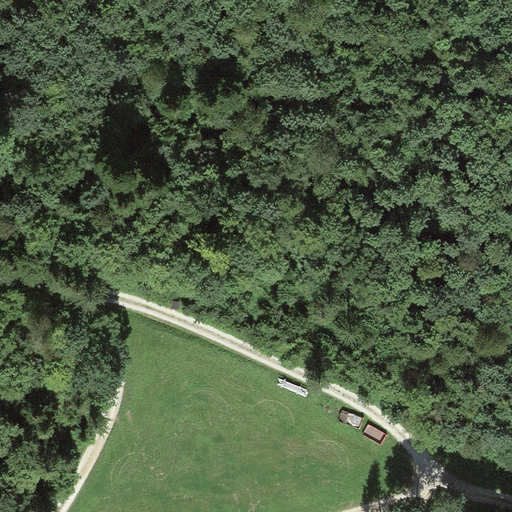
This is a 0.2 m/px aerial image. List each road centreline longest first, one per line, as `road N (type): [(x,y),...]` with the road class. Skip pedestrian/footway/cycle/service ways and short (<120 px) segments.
road 1 (track): [(455,496),(367,412),(104,294)]
road 2 (track): [(51,262),(97,203),(166,146),(280,81),(326,73),(362,79)]
road 3 (track): [(53,511),(87,462),(112,394),(111,320),(104,294),(51,262),(0,271)]
road 4 (track): [(372,511),(455,496),(511,509)]
road 5 (track): [(511,356),(426,249)]
